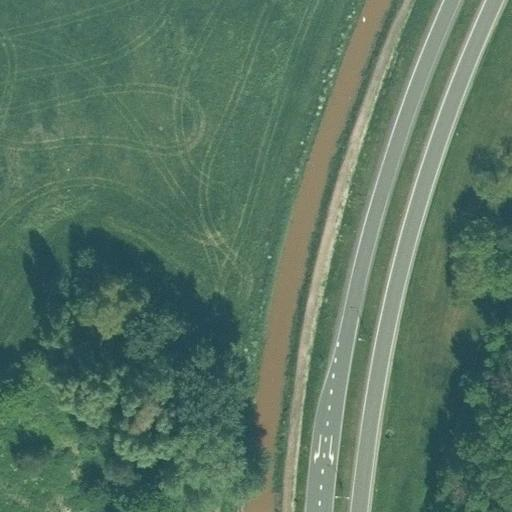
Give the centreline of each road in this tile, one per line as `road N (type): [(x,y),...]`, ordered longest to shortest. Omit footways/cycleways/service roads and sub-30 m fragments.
road 1 (trunk): [(455,0),(392,154),(340,354),(319,511)]
road 2 (trunk): [(358,511),(371,404),(407,243),(494,0)]
